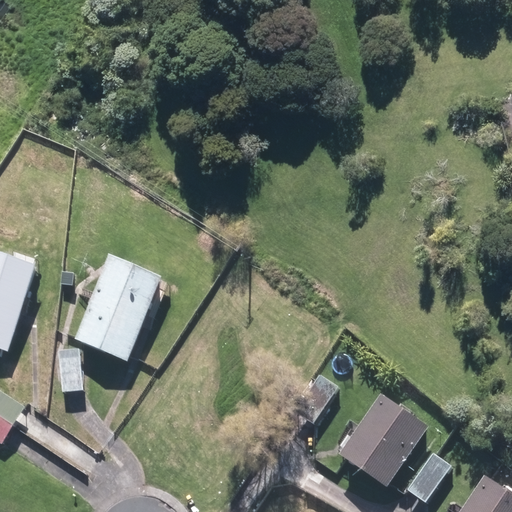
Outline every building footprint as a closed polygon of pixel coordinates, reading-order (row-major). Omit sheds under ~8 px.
[(0,347),(8,350),(35,264),(0,252),(0,347)] [(75,339),(127,360),(161,276),(110,255),(75,339)] [(83,351),(59,354),(64,397),(88,393),(83,351)] [(322,378),(295,413),(314,427),(340,392),(322,378)] [(0,391),(0,416),(12,425),(24,407),(0,391)] [(344,459),(389,490),(430,431),(384,400),(344,459)] [(0,416),(0,442),(1,443),(12,425),(0,416)] [(410,494),(428,507),(454,468),(436,455),(410,494)] [(468,511),(511,511),(511,497),(488,482),(468,511)]
